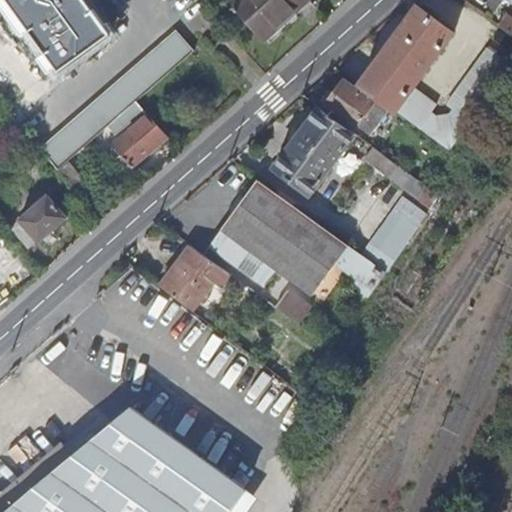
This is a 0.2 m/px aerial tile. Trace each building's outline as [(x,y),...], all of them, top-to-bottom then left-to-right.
[(5,0),(58,72),(59,74),(112,36),(110,34),(85,0),(5,0)] [(309,0),(241,0),(233,7),(267,43),(312,3),(309,0)] [(511,0),(492,0),(506,9),(511,0)] [(42,146),(60,169),(132,107),(141,99),(197,51),(179,29),(42,146)] [(511,71),(511,62),(493,48),(452,103),(452,106),(458,110),(454,115),(441,117),(436,113),(441,105),(419,89),(401,113),(452,151),(511,71)] [(350,79),(331,104),(359,125),(378,100),(350,79)] [(170,134),(141,99),(132,107),(139,113),(112,137),(135,164),(170,134)] [(359,132),(323,106),(280,166),(316,193),(359,132)] [(389,155),(392,156),(395,152),(382,142),(379,147),(389,155)] [(389,155),(379,147),(370,159),(380,167),(389,155)] [(225,227),(316,294),(353,243),(338,232),(319,218),(262,177),(225,227)] [(48,196),(21,221),(40,242),(66,218),(48,196)] [(319,218),(338,232),(346,220),(327,206),(319,218)] [(234,272),(194,242),(164,283),(198,309),(220,279),(225,283),(234,272)] [(124,395),(41,463),(0,497),(0,511),(211,511),(238,475),(124,395)]
